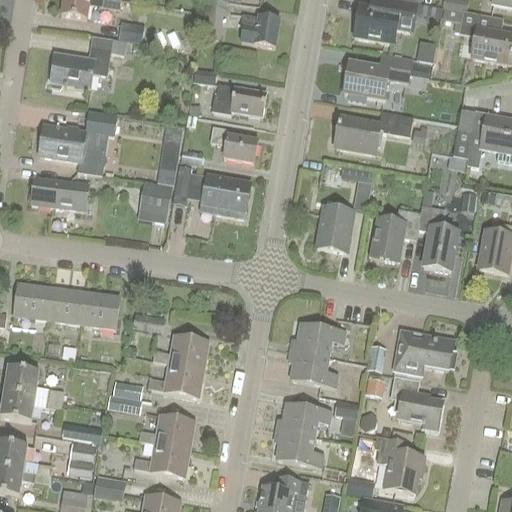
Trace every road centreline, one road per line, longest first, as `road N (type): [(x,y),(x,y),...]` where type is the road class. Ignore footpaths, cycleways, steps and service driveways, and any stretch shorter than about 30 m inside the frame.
road 1 (residential): [(272,288),(317,0)]
road 2 (residential): [(272,288),(0,245)]
road 3 (residential): [(230,511),(272,288)]
road 4 (residential): [(495,323),(272,288)]
road 5 (residential): [(458,511),(495,323)]
road 6 (residential): [(0,159),(22,0)]
